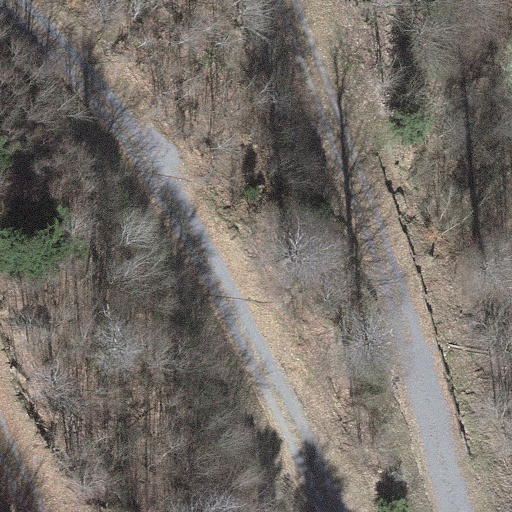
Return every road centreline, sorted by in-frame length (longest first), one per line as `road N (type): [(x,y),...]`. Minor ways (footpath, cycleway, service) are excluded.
road 1 (track): [(22,0),(123,114),(281,388),(331,511)]
road 2 (track): [(454,511),(385,240),(284,0)]
